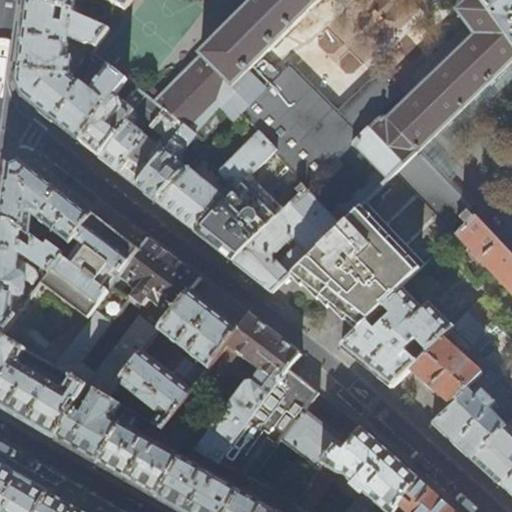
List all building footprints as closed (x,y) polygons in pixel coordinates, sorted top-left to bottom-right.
[(20,71),(72,77),(75,58),(69,58),(70,50),(77,51),(78,46),(71,45),(72,41),(87,47),(90,46),(96,48),(109,31),(73,21),(69,20),(69,17),(32,0),(29,0),(23,45),(20,71)] [(69,20),(73,21),(75,0),(103,0),(125,10),(132,0),(32,0),(69,17),(69,20)] [(256,0),(155,103),(185,127),(196,136),(200,140),(227,113),(237,121),(242,115),(255,129),(262,135),(277,150),(273,154),(286,167),(292,173),(303,185),(308,189),(332,166),(338,173),(354,157),(362,165),(368,159),(378,170),(330,216),(306,191),(301,196),(285,212),(233,262),(254,279),(273,294),(291,276),(395,173),(416,154),(468,210),(474,216),(489,202),(431,142),(511,62),(511,42),(480,0),(256,0)] [(511,0),(480,0),(511,42),(511,0)] [(81,142),(115,96),(126,81),(109,67),(91,91),(75,79),(76,77),(72,77),(20,71),(18,81),(18,83),(24,97),(57,124),(81,142)] [(99,157),(134,111),(115,96),(81,142),(87,147),(99,157)] [(134,111),(99,157),(109,164),(123,176),(137,186),(185,127),(155,103),(145,96),(134,111)] [(146,194),(156,202),(188,170),(177,161),(196,136),(185,127),(137,186),(146,194)] [(273,154),(277,150),(262,135),(220,176),(235,191),(273,154)] [(286,167),(273,154),(235,191),(224,201),(195,232),(212,246),(233,262),(285,212),(262,191),(286,167)] [(2,199),(0,216),(0,222),(11,225),(48,247),(50,245),(63,257),(74,243),(93,216),(66,194),(21,159),(7,165),(2,199)] [(195,232),(224,201),(188,169),(188,170),(156,202),(174,215),(195,232)] [(395,173),(291,276),(308,290),(343,318),(360,331),(366,325),(382,309),(402,290),(457,238),(395,173)] [(306,191),(308,189),(303,185),(296,192),(301,196),(306,191)] [(466,228),(476,219),(474,216),(468,210),(459,220),(466,228)] [(26,352),(54,367),(142,254),(117,234),(93,216),(74,243),(63,257),(51,273),(25,306),(1,338),(26,352)] [(511,257),(476,219),(466,228),(458,236),(511,294),(511,257)] [(0,337),(1,338),(25,306),(18,302),(19,298),(20,298),(24,295),(26,281),(33,285),(38,277),(36,271),(23,263),(24,257),(51,273),(63,257),(50,245),(48,247),(11,225),(0,222),(0,337)] [(152,240),(142,254),(54,367),(72,377),(87,385),(87,386),(107,397),(118,383),(144,351),(159,331),(141,318),(95,375),(80,363),(127,305),(126,301),(120,296),(129,285),(138,292),(134,298),(146,308),(151,302),(171,316),(190,292),(201,278),(172,255),(152,240)] [(419,308),(402,290),(382,309),(390,318),(374,333),(366,325),(360,331),(342,348),(354,358),(380,378),(393,388),(410,370),(452,329),(425,302),(419,308)] [(210,368),(238,330),(209,307),(190,292),(171,316),(161,330),(193,354),(187,361),(181,356),(169,370),(144,351),(118,383),(142,403),(134,413),(164,430),(210,368)] [(480,306),(472,314),(487,328),(493,322),(495,320),(480,306)] [(511,496),(511,341),(493,322),(487,328),(472,314),(469,311),(452,329),(410,370),(419,378),(440,397),(450,406),(491,368),(500,377),(511,389),(511,477),(502,487),(511,496)] [(197,449),(219,462),(288,369),(300,354),(276,335),(250,315),(238,330),(210,368),(220,376),(238,355),(261,372),(253,382),(252,381),(251,381),(249,381),(248,382),(197,449)] [(72,377),(63,390),(18,364),(26,352),(1,338),(0,337),(0,407),(19,418),(55,439),(73,410),(81,395),(87,386),(87,385),(72,377)] [(485,391),(500,377),(491,368),(450,406),(432,424),(433,425),(450,440),(472,461),(509,426),(492,411),(499,405),(485,391)] [(281,444),(317,473),(335,449),(344,455),(350,447),(325,428),(306,413),(320,395),(304,382),(288,369),(219,462),(233,470),(247,479),(251,480),(281,444)] [(74,450),(98,464),(121,423),(113,419),(121,405),(107,397),(87,386),(81,395),(91,400),(85,412),(80,408),(78,413),(73,410),(55,439),(74,450)] [(125,479),(158,498),(182,457),(134,430),(138,423),(125,416),(121,423),(98,464),(125,479)] [(488,475),(502,487),(511,477),(511,423),(509,426),(472,461),(488,475)] [(396,511),(418,478),(389,452),(363,429),(350,447),(344,455),(335,449),(317,473),(293,505),(294,506),(304,511),(308,511),(335,476),(344,477),(352,485),(350,488),(361,497),(359,501),(365,506),(370,500),(382,511),(396,511)] [(181,511),(228,511),(240,491),(247,479),(233,470),(226,483),(182,457),(158,498),(181,511)] [(0,511),(38,511),(50,493),(18,475),(0,464),(0,511)] [(455,511),(445,503),(418,478),(396,511),(455,511)] [(289,511),(294,506),(293,505),(260,486),(256,492),(289,511)] [(276,511),(240,491),(228,511),(276,511)] [(81,511),(71,506),(50,493),(38,511),(81,511)]
